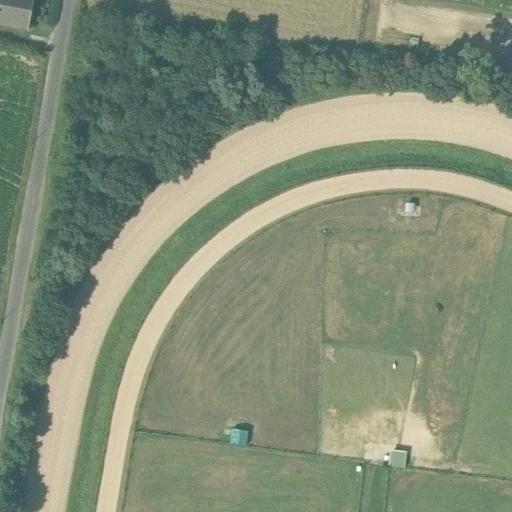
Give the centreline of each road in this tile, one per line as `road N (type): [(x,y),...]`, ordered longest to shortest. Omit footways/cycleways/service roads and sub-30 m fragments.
road 1 (unknown): [(44,511),(69,351),(113,266),(183,188),(308,128),(435,118),(511,145)]
road 2 (unclassified): [(0,427),(73,0)]
